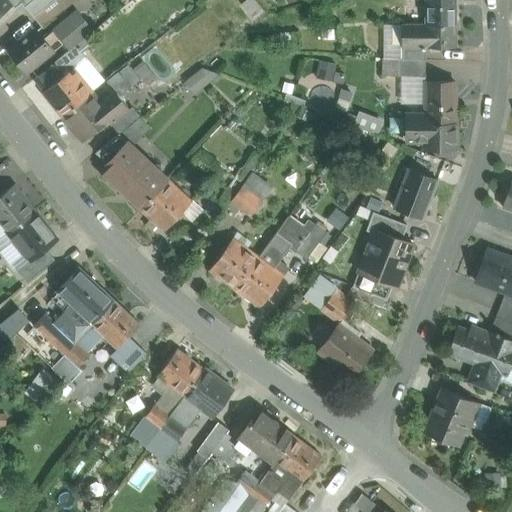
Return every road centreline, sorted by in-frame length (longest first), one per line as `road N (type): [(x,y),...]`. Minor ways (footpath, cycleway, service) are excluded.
road 1 (residential): [(0,105),(176,304),(360,445)]
road 2 (residential): [(360,445),(392,395),(477,170),(497,74),(497,0)]
